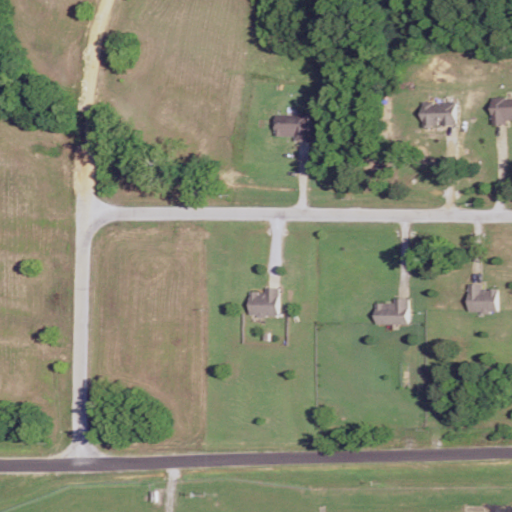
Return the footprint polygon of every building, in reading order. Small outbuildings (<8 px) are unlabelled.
[(511,118),(511,96),(491,97),(492,124),(507,123),(506,119),(511,118)] [(423,125),(440,124),(441,124),(456,124),(455,101),(423,102),(423,125)] [(309,140),(309,112),(275,113),(275,136),(294,135),(294,140),(309,140)] [(469,283),(470,312),(499,311),(498,287),(483,287),(483,282),(469,283)] [(250,314),(279,315),(279,287),(266,287),(266,291),(251,290),(250,314)] [(409,322),(409,297),(394,297),(394,301),(375,302),(376,323),(409,322)]
